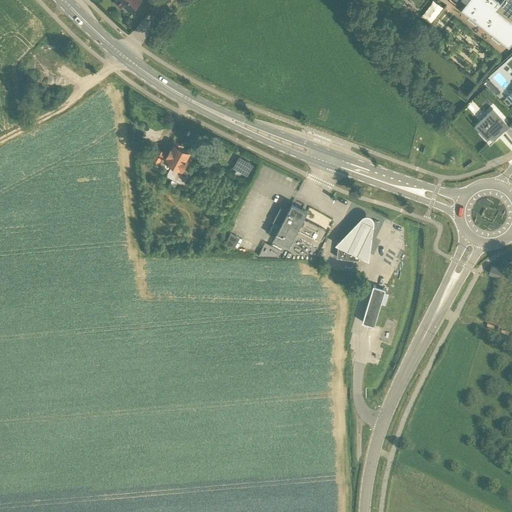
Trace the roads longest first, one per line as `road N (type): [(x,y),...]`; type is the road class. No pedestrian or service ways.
road 1 (primary): [(211,111),(248,134),(458,214)]
road 2 (primary): [(463,197),(211,111)]
road 3 (tertiary): [(364,511),(378,434),(429,324)]
road 4 (track): [(111,68),(0,139)]
